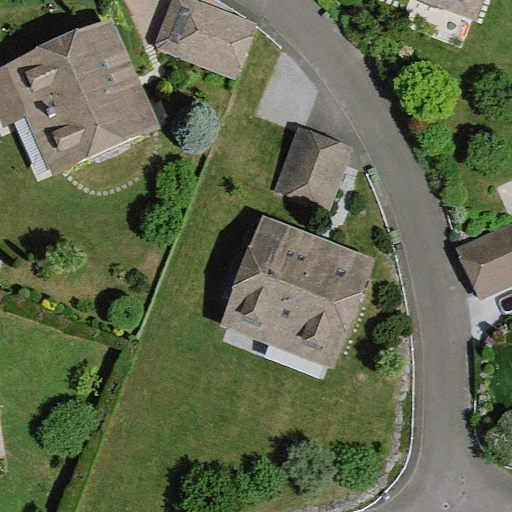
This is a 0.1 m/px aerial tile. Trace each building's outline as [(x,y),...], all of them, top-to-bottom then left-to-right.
[(474,0),(425,0),(469,15),(474,0)] [(250,30),(182,5),(164,53),(232,78),(250,30)] [(110,18),(0,64),(0,116),(5,128),(26,119),(49,171),(156,125),(110,18)] [(348,149),(294,131),(273,189),(327,208),(348,149)] [(363,260),(251,217),(211,321),(323,364),(363,260)] [(511,225),(458,249),(479,296),(511,281),(511,225)]
